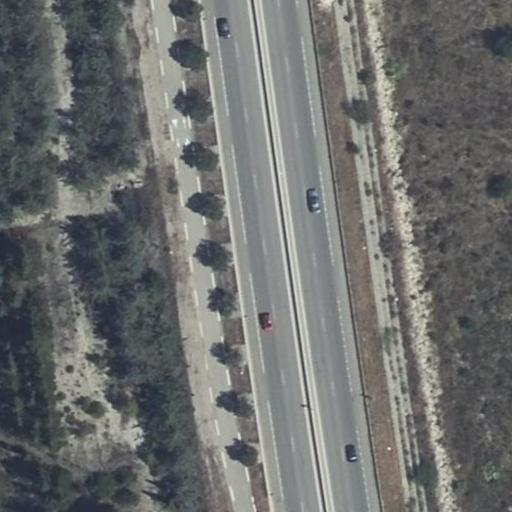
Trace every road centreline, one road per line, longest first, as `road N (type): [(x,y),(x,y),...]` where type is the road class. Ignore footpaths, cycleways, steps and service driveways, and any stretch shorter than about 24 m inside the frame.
road 1 (trunk): [(229,0),(305,511)]
road 2 (trunk): [(352,511),(278,0)]
